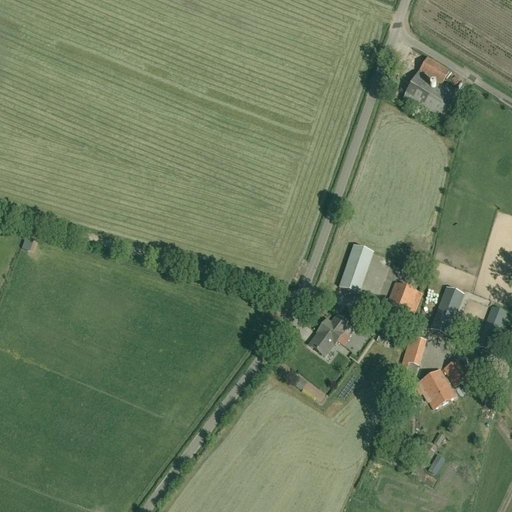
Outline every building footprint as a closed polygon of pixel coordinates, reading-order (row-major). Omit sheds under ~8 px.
[(443,126),(460,98),(441,87),(449,73),(427,60),(402,101),(443,126)] [(353,248),(339,289),(358,296),(372,255),(353,248)] [(423,274),(427,258),(416,256),(412,272),(423,274)] [(413,317),(421,295),(395,285),(387,308),(413,317)] [(447,336),(462,297),(447,292),(432,330),(447,336)] [(492,354),(507,315),(492,309),(477,348),(492,354)] [(337,318),(331,326),(327,322),(317,335),(318,336),(309,348),(325,359),(334,347),(337,343),(343,347),(349,339),(344,335),(343,335),(349,327),(337,318)] [(418,368),(426,343),(410,338),(396,387),(407,390),(413,367),(418,368)] [(454,389),(468,380),(458,362),(444,370),(454,389)] [(433,411),(455,399),(440,373),(418,385),(433,411)] [(295,387),(303,392),(309,385),(300,379),(295,387)] [(392,405),(396,405),(396,408),(409,410),(411,398),(398,396),(397,400),(393,399),(392,405)] [(445,438),(439,435),(433,445),(438,448),(445,438)] [(424,470),(436,451),(426,444),(414,463),(424,470)]
